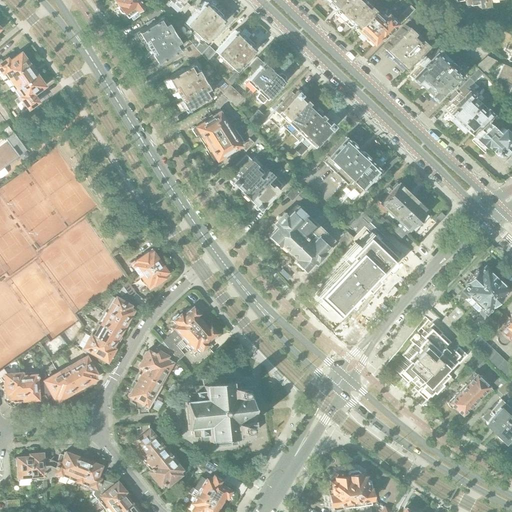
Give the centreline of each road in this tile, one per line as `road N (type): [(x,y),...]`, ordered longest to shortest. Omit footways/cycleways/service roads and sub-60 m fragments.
road 1 (residential): [(260,0),(486,215)]
road 2 (residential): [(495,206),(275,0)]
road 3 (secondary): [(218,255),(82,49)]
road 4 (residential): [(88,423),(160,304),(218,255)]
road 5 (residential): [(344,376),(486,215)]
road 6 (secondary): [(335,389),(424,457),(511,507)]
road 7 (secondary): [(511,495),(426,444),(344,376)]
road 8 (residential): [(260,511),(335,389)]
